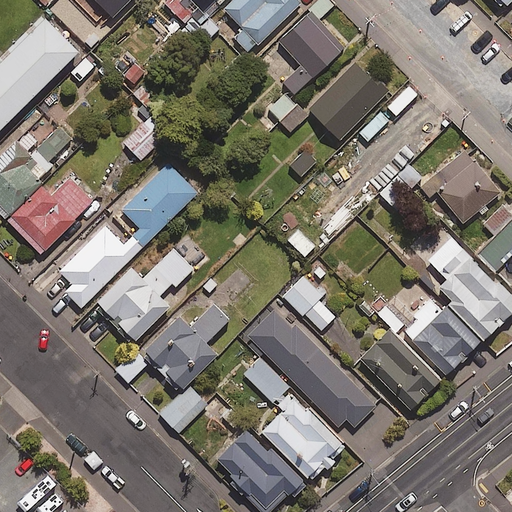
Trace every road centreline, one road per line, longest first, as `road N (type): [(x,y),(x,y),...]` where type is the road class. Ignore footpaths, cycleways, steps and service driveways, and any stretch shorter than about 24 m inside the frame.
road 1 (residential): [(186,511),(0,325)]
road 2 (residential): [(408,0),(511,99)]
road 3 (secondary): [(511,401),(417,481)]
